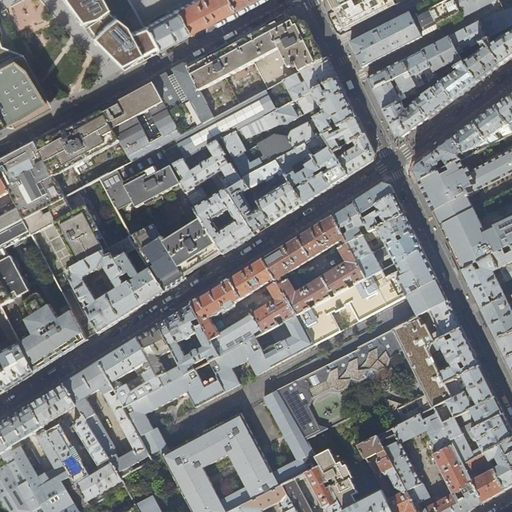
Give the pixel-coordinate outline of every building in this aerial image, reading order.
[(65,0),(92,34),(124,67),(156,50),(143,28),(128,33),(123,26),(107,14),(99,0),(65,0)] [(128,0),(141,23),(148,20),(163,12),(171,8),(186,34),(207,23),(230,11),(224,0),(128,0)] [(249,0),(224,0),(230,11),(246,2),(249,0)] [(463,18),(453,0),(436,0),(430,3),(411,13),(417,25),(419,29),(424,38),(441,29),(463,18)] [(450,37),(459,55),(469,50),(476,47),(485,42),(489,40),(501,34),(511,28),(511,27),(511,0),(453,0),(463,18),(481,9),(496,1),(496,0),(511,0),(511,12),(507,15),(504,11),(496,13),(491,16),(462,31),(450,37)] [(150,24),(148,20),(141,23),(143,28),(156,50),(175,40),(186,34),(171,8),(163,12),(165,15),(150,24)] [(415,25),(417,25),(411,13),(380,29),(351,43),(356,53),(363,69),(394,53),(424,38),(419,29),(414,31),(411,25),(414,23),(415,25)] [(238,41),(187,67),(215,119),(240,106),(226,79),(254,64),(268,91),(325,61),(310,31),(306,22),(298,26),(295,18),(289,21),(286,15),(285,16),(284,16),(238,41)] [(511,29),(511,28),(501,34),(503,38),(493,45),(489,40),(485,42),(502,65),(511,57),(511,29)] [(49,107),(48,105),(21,55),(15,58),(1,46),(0,34),(0,32),(0,122),(2,126),(12,127),(49,107)] [(464,64),(459,55),(450,37),(437,44),(423,51),(438,78),(442,76),(451,71),(449,66),(456,62),(458,67),(464,64)] [(464,64),(478,83),(489,75),(502,65),(485,42),(476,47),(478,50),(477,51),(479,53),(473,57),(469,50),(459,55),(464,64)] [(437,78),(438,78),(423,51),(413,56),(402,61),(409,73),(417,89),(425,85),(422,79),(427,77),(430,82),(437,78)] [(329,58),(325,61),(268,91),(240,106),(215,119),(182,136),(162,147),(172,167),(224,140),(296,101),(298,100),(338,78),(333,66),(329,58)] [(374,90),(409,73),(402,61),(392,67),(369,79),(370,83),(374,90)] [(153,81),(155,85),(182,136),(215,119),(187,67),(185,63),(173,70),(191,102),(185,106),(167,73),(153,81)] [(445,81),(442,76),(438,78),(437,78),(454,101),(465,93),(478,83),(464,64),(458,67),(456,68),(459,73),(451,77),(445,81)] [(420,93),(417,89),(409,73),(374,90),(378,98),(384,111),(412,97),(420,93)] [(320,107),(323,113),(314,118),(312,122),(316,129),(319,127),(324,136),(334,130),(340,127),(358,118),(347,95),(338,78),(298,100),(306,114),(320,107)] [(412,97),(429,119),(441,110),(454,101),(437,78),(430,82),(425,85),(417,89),(420,93),(412,97)] [(124,101),(105,112),(121,142),(132,163),(162,147),(182,136),(155,85),(124,101)] [(507,99),(495,107),(511,130),(511,94),(510,97),(507,99)] [(416,129),(429,119),(412,97),(384,111),(389,121),(396,136),(404,138),(416,129)] [(296,101),(224,140),(243,178),(277,161),(300,148),(306,145),(317,139),(315,136),(309,124),(292,132),(289,139),(276,137),(252,149),(259,163),(253,166),(245,153),(247,152),(238,135),(241,134),(245,140),(265,131),(270,130),(280,124),(286,125),(303,115),(300,110),(296,112),(294,109),(296,108),(295,106),(298,105),(296,101)] [(486,114),(474,123),(491,146),(500,141),(495,134),(500,131),(505,138),(511,134),(511,130),(495,107),(486,114)] [(73,167),(121,142),(105,112),(93,118),(62,134),(38,148),(66,198),(79,191),(84,188),(73,167)] [(360,122),(358,118),(340,127),(341,130),(335,133),(334,130),(324,136),(335,154),(343,149),(339,141),(345,138),(349,145),(350,144),(366,134),(360,122)] [(464,130),(453,138),(467,158),(476,153),(473,149),(478,147),(479,146),(482,150),(491,146),(474,123),(464,130)] [(369,140),(366,134),(350,144),(353,150),(347,154),(347,149),(348,148),(347,146),(343,149),(335,154),(349,177),(360,170),(374,161),(376,154),(369,140)] [(324,136),(319,138),(317,139),(306,145),(308,149),(322,171),(328,167),(330,171),(324,174),(332,187),(340,183),(349,177),(335,154),(324,136)] [(467,158),(453,138),(435,151),(416,165),(414,173),(417,177),(419,182),(443,170),(439,163),(443,160),(448,167),(467,158)] [(228,192),(245,182),(243,178),(224,140),(172,167),(182,185),(201,219),(224,255),(253,237),(256,235),(228,192)] [(0,161),(0,172),(11,193),(18,209),(0,218),(0,233),(25,220),(66,198),(38,148),(35,143),(17,153),(0,161)] [(172,167),(162,147),(132,163),(101,179),(118,211),(135,202),(138,208),(182,185),(172,167)] [(302,185),(295,189),(304,205),(318,196),(332,187),(324,174),(317,178),(315,175),(322,171),(308,149),(302,152),(300,148),(277,161),(293,187),(300,183),(302,185)] [(468,197),(511,174),(511,152),(486,165),(476,153),(467,158),(448,167),(443,170),(419,182),(424,193),(425,193),(429,201),(430,204),(437,219),(438,218),(439,220),(441,225),(440,225),(441,227),(475,209),(468,197)] [(293,187),(277,161),(243,178),(245,182),(251,190),(270,179),(275,185),(283,180),(283,181),(275,187),(277,189),(272,191),(273,193),(263,200),(259,203),(261,207),(273,225),(278,222),(288,215),(304,205),(295,189),(293,187)] [(0,199),(11,193),(0,172),(0,199)] [(245,194),(251,190),(245,182),(228,192),(256,235),(259,233),(273,225),(261,207),(252,213),(251,211),(253,209),(252,207),(250,207),(244,198),(245,194)] [(371,193),(356,202),(365,220),(380,211),(377,206),(396,194),(392,186),(388,185),(385,184),(371,193)] [(110,249),(79,191),(66,198),(25,220),(34,236),(56,224),(79,266),(105,252),(110,249)] [(401,204),(396,194),(377,206),(380,211),(365,220),(371,231),(406,214),(401,204)] [(346,208),(334,216),(349,243),(371,231),(365,220),(356,202),(346,208)] [(446,237),(463,271),(511,246),(511,220),(495,229),(498,233),(488,238),(475,209),(441,227),(446,237)] [(413,229),(406,214),(371,231),(349,243),(358,261),(374,253),(368,242),(382,234),(388,245),(414,231),(413,229)] [(358,261),(349,243),(334,216),(299,237),(265,259),(299,315),(312,308),(308,302),(315,299),(319,305),(368,279),(358,261)] [(201,219),(164,243),(187,279),(204,268),(224,255),(201,219)] [(0,233),(0,277),(13,299),(14,300),(32,292),(14,257),(13,258),(8,250),(34,236),(25,220),(0,233)] [(153,226),(132,238),(140,251),(151,269),(165,292),(176,286),(187,279),(164,243),(153,226)] [(419,240),(414,231),(388,245),(381,249),(384,253),(390,250),(395,260),(391,262),(389,258),(379,263),(374,253),(358,261),(368,279),(383,271),(393,266),(423,249),(419,240)] [(132,238),(110,249),(112,254),(126,276),(130,282),(144,305),(153,299),(165,292),(151,269),(141,275),(128,254),(131,252),(133,255),(140,251),(132,238)] [(511,246),(463,271),(471,287),(479,304),(482,310),(506,298),(503,291),(498,280),(504,277),(506,282),(511,279),(511,246)] [(427,256),(423,249),(393,266),(399,278),(390,284),(391,287),(395,286),(399,294),(405,291),(413,307),(419,317),(430,312),(449,302),(444,291),(436,275),(435,272),(427,256)] [(89,303),(89,304),(91,305),(92,305),(87,309),(91,317),(100,333),(119,321),(144,305),(130,282),(125,285),(126,283),(125,281),(124,280),(122,280),(122,278),(126,276),(112,254),(107,257),(105,252),(79,266),(68,272),(83,302),(87,299),(89,301),(89,303)] [(241,274),(231,280),(243,299),(268,283),(271,288),(269,290),(276,301),(253,315),(265,333),(272,330),(280,325),(276,318),(283,314),(287,322),(299,315),(265,259),(257,264),(241,274)] [(186,375),(165,386),(126,407),(125,407),(154,460),(164,455),(194,511),(230,511),(242,506),(283,486),(296,479),(308,473),(322,466),(317,458),(307,440),(308,440),(298,423),(279,391),(267,397),(299,460),(275,472),(245,411),(171,451),(159,427),(154,429),(145,412),(188,389),(198,406),(242,382),(234,366),(251,357),(259,373),(313,344),(311,340),(330,331),(332,334),(362,318),(361,315),(384,302),(378,290),(390,284),(383,271),(368,279),(319,305),(312,308),(299,315),(287,322),(293,335),(278,343),(266,350),(259,337),(221,357),(211,362),(218,375),(203,383),(196,370),(186,375)] [(13,299),(0,277),(0,378),(7,391),(32,375),(36,373),(21,344),(2,353),(0,348),(0,307),(1,306),(13,299)] [(236,303),(243,299),(231,280),(211,292),(192,304),(200,319),(203,325),(221,357),(259,337),(265,333),(253,315),(221,334),(212,318),(217,315),(218,316),(221,314),(221,313),(222,312),(224,315),(229,312),(230,310),(232,311),(235,309),(235,307),(236,306),(235,306),(236,303)] [(49,307),(41,294),(37,295),(23,306),(31,318),(29,321),(35,337),(21,344),(36,373),(84,343),(88,340),(73,311),(61,319),(52,305),(49,307)] [(511,307),(511,308),(506,298),(482,310),(488,323),(496,339),(496,340),(511,332),(511,307)] [(387,367),(391,359),(402,353),(401,351),(404,350),(426,394),(423,395),(418,393),(416,398),(411,396),(410,401),(406,399),(405,404),(387,399),(385,399),(391,411),(398,408),(406,424),(436,408),(435,408),(453,399),(446,385),(440,373),(437,367),(432,357),(431,354),(429,352),(432,344),(463,329),(459,322),(449,302),(430,312),(439,331),(432,335),(427,326),(426,325),(424,325),(423,326),(419,317),(394,330),(394,331),(359,348),(360,350),(279,390),(279,391),(298,423),(308,440),(330,429),(320,426),(311,407),(314,397),(310,389),(326,381),(330,389),(340,392),(348,388),(351,380),(359,382),(368,377),(370,370),(379,372),(387,367)] [(196,327),(194,322),(200,319),(192,304),(176,315),(160,325),(180,363),(181,366),(186,375),(196,370),(194,365),(209,357),(211,362),(221,357),(203,325),(199,327),(196,327)] [(293,335),(287,322),(280,325),(272,330),(278,343),(293,335)] [(151,330),(139,338),(165,386),(186,375),(181,366),(168,373),(159,357),(168,353),(175,366),(180,363),(160,325),(151,330)] [(470,343),(463,329),(432,344),(429,352),(431,354),(443,348),(452,367),(440,373),(446,385),(465,375),(462,370),(469,367),(472,372),(481,367),(470,343)] [(511,332),(496,340),(495,341),(507,364),(511,374),(511,332)] [(121,349),(100,362),(126,407),(165,386),(139,338),(121,349)] [(435,355),(432,357),(437,367),(441,366),(435,355)] [(126,407),(100,362),(81,374),(65,384),(78,405),(83,413),(122,478),(137,470),(134,465),(142,460),(143,462),(146,461),(148,464),(154,461),(154,460),(125,407),(126,407)] [(456,418),(462,415),(497,398),(489,381),(481,367),(472,372),(465,375),(446,385),(453,399),(435,408),(436,408),(444,424),(456,418)] [(314,397),(330,389),(326,381),(310,389),(314,397)] [(44,427),(78,405),(65,384),(32,405),(44,427)] [(500,403),(497,398),(462,415),(465,421),(467,422),(475,418),(480,427),(505,415),(500,403)] [(49,435),(44,427),(32,405),(15,415),(0,424),(0,429),(46,511),(83,511),(91,508),(49,435)] [(379,437),(418,511),(466,511),(483,503),(464,465),(452,441),(444,424),(436,408),(406,424),(398,428),(379,437)] [(126,486),(122,478),(83,413),(74,426),(98,463),(95,464),(97,468),(96,474),(89,478),(60,428),(49,435),(91,508),(126,486)] [(511,439),(511,428),(509,423),(505,415),(480,427),(476,429),(452,441),(464,465),(486,453),(511,439)] [(460,428),(456,418),(444,424),(452,441),(476,429),(473,424),(471,423),(460,428)] [(46,511),(0,429),(0,511),(46,511)] [(397,488),(404,493),(388,501),(394,511),(418,511),(379,437),(360,446),(367,459),(380,453),(383,459),(381,460),(380,463),(387,476),(389,475),(397,488)] [(511,439),(486,453),(492,465),(495,463),(494,460),(495,459),(498,464),(500,463),(502,467),(495,470),(505,491),(511,487),(511,439)] [(317,458),(322,466),(330,481),(333,486),(346,511),(394,511),(388,501),(386,495),(383,490),(359,502),(355,494),(359,492),(352,479),(355,478),(348,465),(345,466),(343,462),(339,464),(331,450),(317,458)] [(493,497),(505,491),(495,470),(492,465),(486,453),(464,465),(483,503),(493,497)] [(330,481),(322,466),(308,473),(296,479),(283,486),(297,511),(346,511),(333,486),(329,488),(327,483),(330,481)] [(379,482),(383,490),(386,495),(390,493),(384,479),(379,482)] [(297,511),(283,486),(242,506),(245,511),(297,511)] [(158,511),(152,499),(138,507),(138,508),(140,511),(158,511)]
